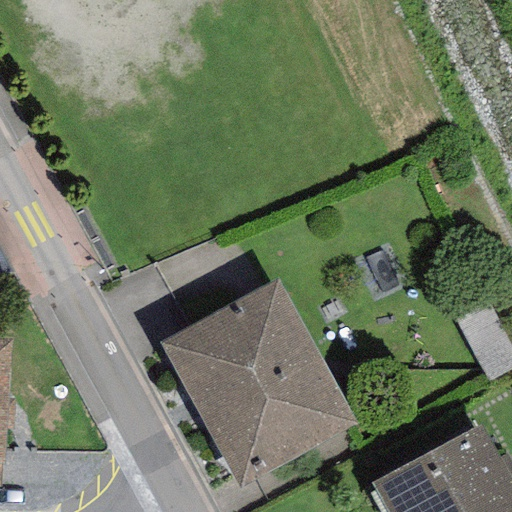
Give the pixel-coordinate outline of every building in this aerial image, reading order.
[(0,250),(0,272),(12,274),(0,250)] [(278,281),(161,345),(241,489),(358,425),(278,281)] [(511,346),(490,305),(457,323),(488,381),(511,368),(511,346)] [(0,465),(3,465),(5,429),(12,429),(14,401),(8,401),(10,341),(0,340),(0,465)] [(499,460),(478,424),(371,483),(386,511),(511,511),(511,465),(507,457),(499,460)]
